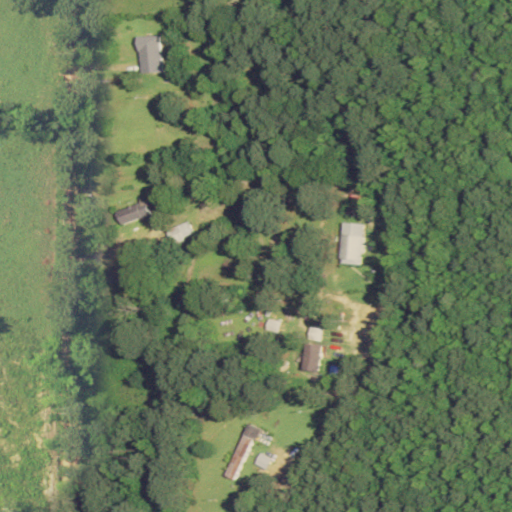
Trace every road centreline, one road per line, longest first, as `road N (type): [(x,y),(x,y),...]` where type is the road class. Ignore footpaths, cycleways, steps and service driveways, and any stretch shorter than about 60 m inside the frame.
road 1 (residential): [(80,511),(107,0)]
road 2 (residential): [(254,511),(351,394),(375,346),(393,208)]
